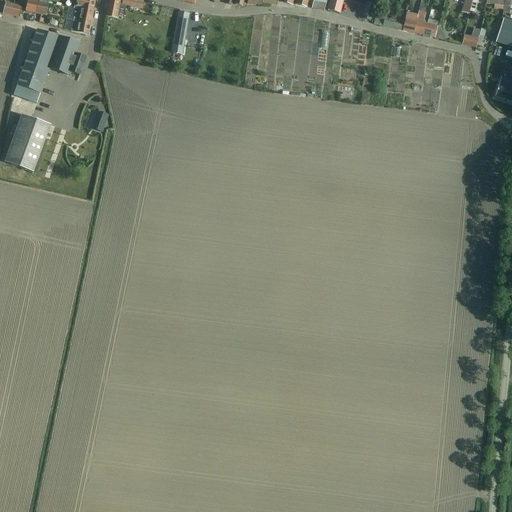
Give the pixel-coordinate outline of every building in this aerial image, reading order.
[(93,11),(95,0),(69,0),(69,1),(76,3),(76,7),(93,11)] [(142,10),(143,3),(127,0),(109,0),(106,18),(116,20),(118,9),(126,11),(127,6),(142,10)] [(313,0),(311,9),(324,11),(326,0),(313,0)] [(339,14),(343,0),(330,0),(328,11),(339,14)] [(351,14),(354,2),(348,0),(345,12),(351,14)] [(472,6),(473,0),(465,0),(462,13),(469,15),(469,12),(470,12),(472,6)] [(487,5),(487,0),(473,0),(472,6),(470,12),(474,13),(478,0),(485,0),(487,1),(487,4),(487,5)] [(487,0),(487,5),(494,5),(493,9),(501,10),(503,4),(504,4),(504,0),(487,0)] [(35,14),(37,3),(28,1),(26,12),(35,14)] [(421,1),(417,18),(424,19),(426,11),(422,2),(421,1)] [(367,2),(362,19),(370,21),(375,4),(367,2)] [(46,16),(48,5),(37,3),(35,14),(46,16)] [(1,13),(18,17),(20,9),(4,4),(1,13)] [(93,11),(76,7),(74,7),(74,9),(75,10),(73,21),(90,25),(93,11)] [(189,15),(178,13),(171,53),(182,55),(189,15)] [(383,27),(385,19),(385,16),(378,14),(376,20),(375,19),(374,25),(383,27)] [(392,29),(394,21),(385,19),(383,27),(392,29)] [(413,34),(416,22),(405,19),(404,23),(402,31),(413,34)] [(88,36),(90,25),(73,21),(71,33),(88,36)] [(402,31),(404,23),(394,21),(392,29),(402,31)] [(511,49),(511,23),(502,21),(495,44),(511,49)] [(423,36),(426,24),(417,22),(414,34),(423,36)] [(438,27),(426,24),(423,36),(435,39),(438,27)] [(79,76),(86,59),(75,55),(79,44),(60,37),(59,38),(37,30),(13,96),(36,104),(49,70),(67,76),(69,72),(79,76)] [(477,39),(465,36),(462,45),(475,48),(477,39)] [(369,87),(370,71),(362,71),(361,86),(369,87)] [(511,81),(501,78),(495,97),(511,102),(511,81)] [(100,113),(94,130),(101,133),(108,115),(100,113)] [(51,126),(22,116),(21,117),(4,163),(34,174),(51,126)] [(15,133),(21,117),(16,116),(11,131),(15,133)]
